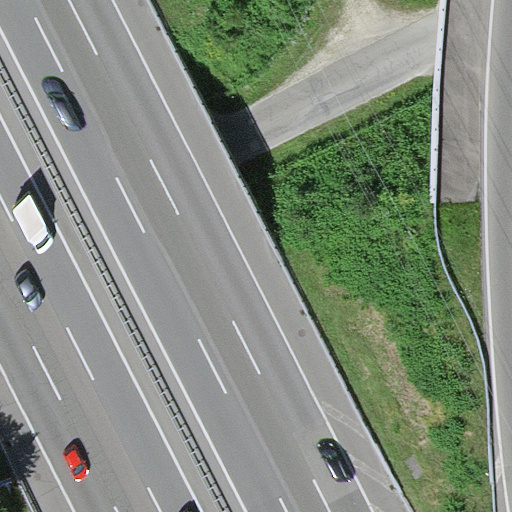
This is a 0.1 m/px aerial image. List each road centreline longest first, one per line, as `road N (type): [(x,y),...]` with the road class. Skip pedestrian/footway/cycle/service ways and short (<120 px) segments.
road 1 (motorway): [(311,511),(50,0)]
road 2 (motorway): [(511,335),(511,27)]
road 3 (motorway): [(0,238),(138,511)]
